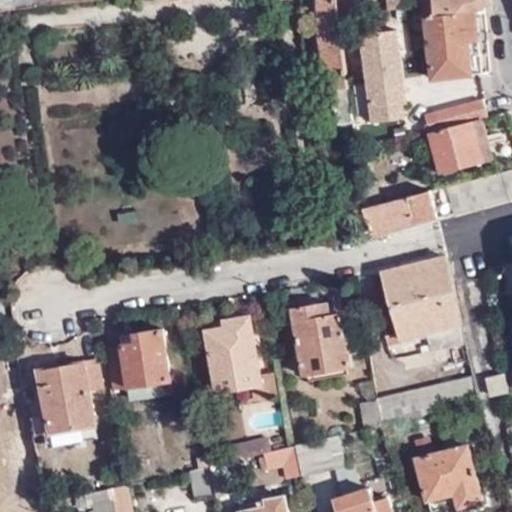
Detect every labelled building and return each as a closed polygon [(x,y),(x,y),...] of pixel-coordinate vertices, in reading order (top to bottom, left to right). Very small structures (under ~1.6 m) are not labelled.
[(353,123),(341,28),(341,27),(340,16),(338,2),(338,0),(320,0),(320,8),(320,37),(337,125),(353,123)] [(338,0),(338,2),(340,16),(358,14),(355,0),(338,0)] [(433,0),(386,0),(388,11),(433,6),(433,0)] [(477,12),(484,11),(482,0),(433,0),(433,6),(434,18),(475,13),(477,12)] [(416,8),(417,17),(428,16),(434,16),(433,6),(416,8)] [(409,9),(410,18),(417,17),(416,8),(409,9)] [(428,16),(434,77),(482,72),(477,12),(475,13),(434,18),(434,16),(428,16)] [(340,16),(341,27),(341,28),(359,26),(358,14),(340,16)] [(363,35),(373,123),(405,119),(403,105),(407,104),(399,31),(363,35)] [(425,116),(430,134),(479,120),(486,119),(482,103),(425,116)] [(479,120),(430,134),(441,173),(479,162),(473,140),(484,137),(479,120)] [(511,169),(507,171),(445,187),(453,213),(511,197),(511,169)] [(373,183),(361,186),(363,208),(378,204),(373,183)] [(369,235),(436,217),(429,191),(378,204),(363,208),(369,235)] [(466,342),(451,278),(446,258),(391,270),(379,272),(395,333),(386,334),(388,345),(399,342),(398,337),(423,332),(427,351),(466,342)] [(0,326),(9,325),(1,276),(0,272),(0,326)] [(329,314),(328,304),(292,309),(303,375),(352,366),(342,313),(329,314)] [(261,385),(260,373),(249,315),(223,320),(224,326),(206,329),(216,392),(250,387),(261,385)] [(170,380),(161,328),(135,332),(136,342),(107,347),(114,388),(170,380)] [(101,388),(96,359),(40,370),(51,435),(96,426),(88,390),(101,388)] [(271,372),(260,373),(261,385),(250,387),(252,399),(275,395),(271,372)] [(481,403),(474,374),(375,395),(375,398),(381,426),(481,403)] [(503,374),(486,379),(490,396),(507,392),(503,374)] [(364,429),(381,426),(375,398),(359,402),(364,429)] [(483,503),(463,428),(443,432),(447,450),(417,458),(428,501),(456,494),(459,507),(483,503)] [(345,467),(341,434),(297,445),(303,475),(345,467)] [(248,456),(263,452),(273,450),(270,436),(232,445),(236,458),(248,456)] [(287,478),(303,475),(297,445),(273,450),(263,452),(264,457),(259,458),(260,470),(285,465),(287,478)] [(197,468),(209,465),(207,454),(195,456),(197,468)] [(209,465),(215,495),(229,492),(226,478),(251,472),(248,456),(236,458),(209,465)] [(193,499),(215,495),(209,465),(197,468),(188,470),(193,499)] [(115,486),(128,483),(126,474),(113,477),(115,486)] [(82,483),(84,493),(93,491),(91,481),(82,483)] [(114,511),(133,511),(132,503),(128,483),(115,486),(93,491),(84,493),(86,504),(112,500),(114,511)] [(393,511),(389,497),(374,502),(370,489),(333,500),(337,511),(393,511)] [(287,511),(285,498),(257,504),(256,497),(238,501),(239,511),(287,511)]
